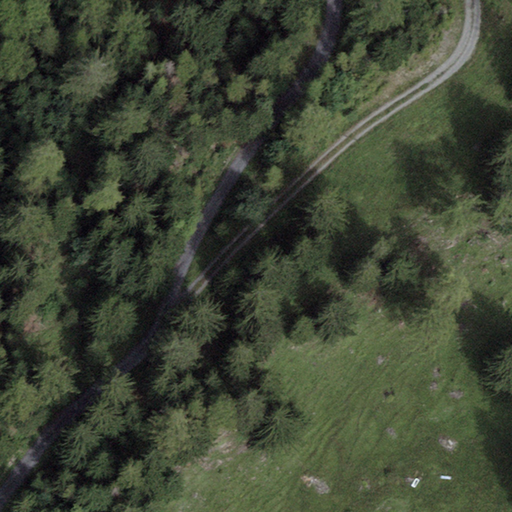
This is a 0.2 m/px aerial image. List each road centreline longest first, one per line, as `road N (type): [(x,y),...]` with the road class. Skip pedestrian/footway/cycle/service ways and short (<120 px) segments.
road 1 (track): [(167,318),(233,242),(345,140),(457,62),(475,30),(470,0)]
road 2 (track): [(335,0),(325,51),(189,249),(167,318)]
road 3 (track): [(0,499),(68,414),(140,353),(167,318)]
